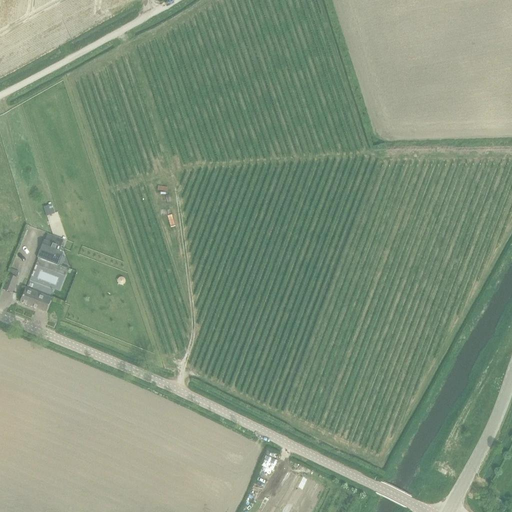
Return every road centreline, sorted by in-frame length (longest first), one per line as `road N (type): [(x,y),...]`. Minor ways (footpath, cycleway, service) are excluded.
road 1 (unclassified): [(425,511),(0,313)]
road 2 (unclassified): [(0,96),(174,0)]
road 3 (tertiary): [(448,511),(511,373)]
